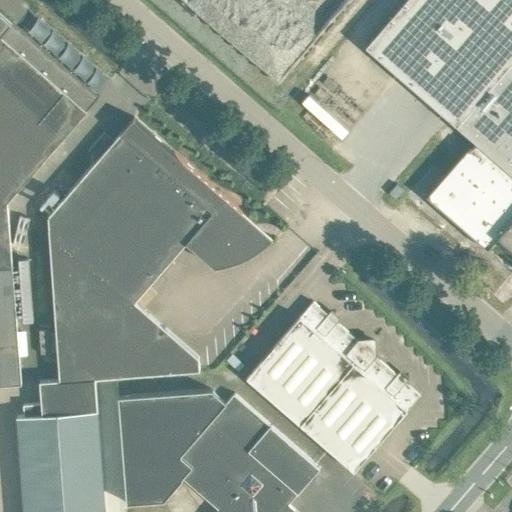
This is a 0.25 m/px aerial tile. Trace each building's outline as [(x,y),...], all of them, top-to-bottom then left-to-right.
[(511,0),(405,0),(367,45),(477,140),(473,145),(471,144),(428,194),(488,247),(498,236),(511,247),(511,0)] [(0,383),(22,382),(13,265),(8,201),(81,117),(87,109),(100,94),(99,93),(13,19),(0,7),(0,383)] [(121,131),(49,214),(60,378),(60,379),(95,376),(180,370),(200,368),(199,356),(144,308),(136,300),(148,286),(188,240),(216,264),(226,262),(236,259),(246,255),(255,250),(264,245),(266,243),(268,242),(269,240),(271,238),(273,237),(243,211),(134,116),(121,131)] [(112,137),(105,131),(89,149),(96,155),(112,137)] [(301,423),(374,339),(359,340),(314,300),(247,376),(301,423)] [(374,339),(301,423),(355,469),(421,393),(375,353),(374,339)] [(25,414),(18,415),(25,511),(105,511),(95,376),(60,379),(60,378),(41,379),(43,402),(24,403),(25,414)] [(235,391),(227,400),(211,387),(119,394),(127,500),(164,497),(182,476),(219,507),(215,511),(299,511),(289,503),(321,466),(235,391)]
